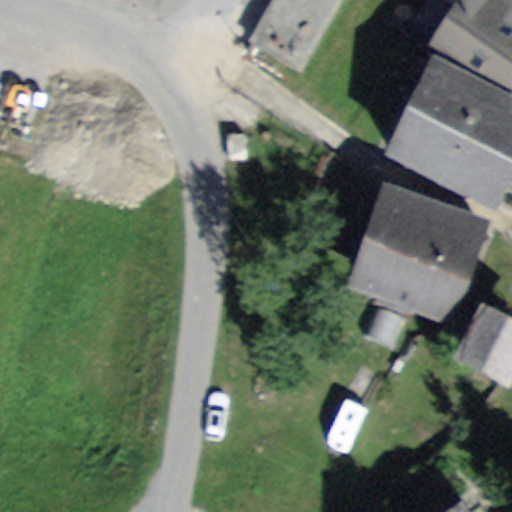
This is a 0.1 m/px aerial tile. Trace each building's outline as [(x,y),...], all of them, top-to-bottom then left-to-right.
[(335,0),(265,0),(232,54),(281,85),(335,0)] [(511,0),(460,0),(437,34),(511,85),(511,0)] [(511,96),(441,62),(394,157),(506,213),(511,200),(511,96)] [(489,235),(392,197),(355,290),(453,328),(489,235)] [(511,320),(487,307),(459,359),(511,388),(511,320)]
